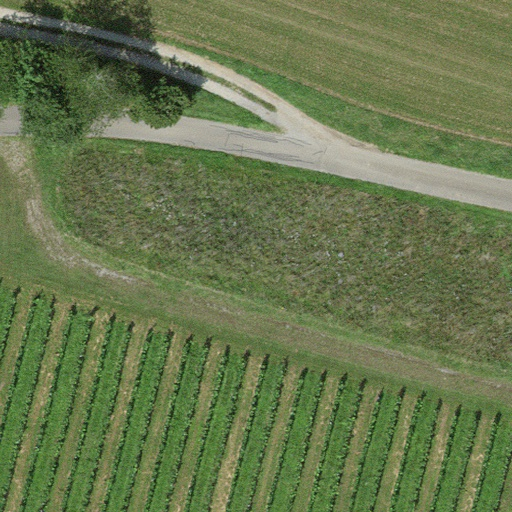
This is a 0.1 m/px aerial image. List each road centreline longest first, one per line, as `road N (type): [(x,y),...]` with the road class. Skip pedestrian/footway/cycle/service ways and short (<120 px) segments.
road 1 (track): [(0,121),(152,128),(511,199)]
road 2 (track): [(372,168),(224,82),(129,47),(0,22)]
